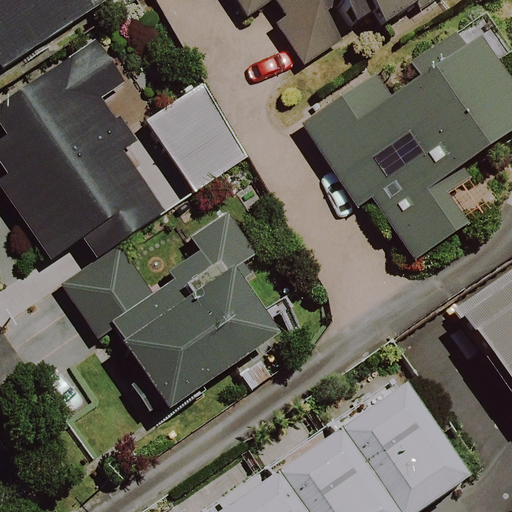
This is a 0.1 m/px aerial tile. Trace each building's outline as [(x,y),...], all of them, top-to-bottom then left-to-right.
[(0,0),(0,74),(112,0),(0,0)] [(219,0),(236,28),(263,12),(274,30),(265,36),(291,79),(365,34),(370,41),(412,15),(406,4),(412,0),(219,0)] [(511,142),(511,123),(451,32),(393,70),(406,91),(382,106),(367,84),(293,133),(350,219),(363,211),(403,272),(463,232),(436,192),(511,142)] [(0,108),(0,213),(40,269),(71,250),(82,268),(117,246),(152,224),(112,160),(125,152),(96,105),(112,93),(85,52),(0,108)] [(238,167),(200,102),(144,135),(182,200),(238,167)] [(89,347),(106,335),(116,350),(110,353),(155,421),(254,355),(272,381),(312,354),(278,303),(259,316),(238,288),(245,283),(237,272),(248,265),(217,219),(179,245),(190,262),(138,296),(109,253),(52,291),(89,347)] [(511,274),(445,320),(511,418),(511,274)] [(325,444),(371,511),(428,511),(458,492),(393,397),(325,444)] [(263,487),(279,511),(371,511),(325,444),(263,487)] [(279,511),(263,487),(226,511),(279,511)]
